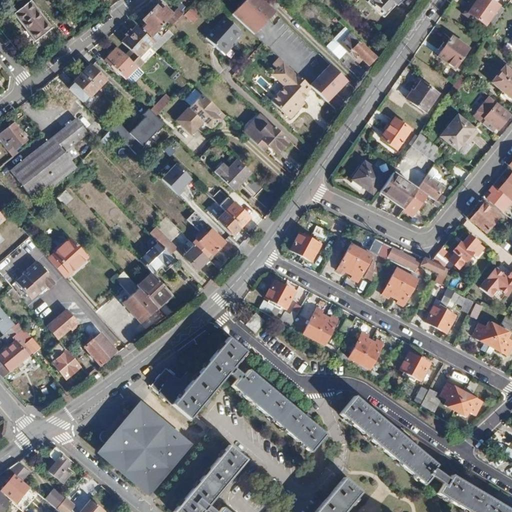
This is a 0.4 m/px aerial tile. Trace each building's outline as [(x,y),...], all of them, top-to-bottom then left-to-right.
[(262,0),(247,0),(232,15),(254,35),(276,13),(262,0)] [(404,0),(366,0),(371,4),(369,6),(386,21),(397,9),(399,7),(401,8),(406,3),(404,1),(404,0)] [(491,0),(476,0),(468,12),(485,24),(499,5),(491,0)] [(52,28),(30,1),(14,15),(35,42),(52,28)] [(184,12),(179,8),(172,14),(165,7),(161,10),(156,5),(149,12),(162,25),(168,20),(173,25),(184,12)] [(182,15),(192,23),(200,15),(190,6),(182,15)] [(157,31),(162,25),(149,12),(142,19),(147,25),(143,28),(151,36),(149,38),(154,44),(162,36),(157,31)] [(226,18),(206,38),(224,55),(233,47),(229,44),(240,32),(226,18)] [(149,46),(150,48),(154,44),(149,38),(137,26),(121,42),(130,51),(126,55),(138,67),(143,62),(138,57),(149,46)] [(346,29),(336,40),(361,65),(364,61),(369,65),(376,58),(346,29)] [(163,35),(162,36),(154,44),(150,48),(155,53),(168,40),(163,35)] [(451,36),(438,56),(455,68),(468,49),(451,36)] [(138,67),(126,55),(118,49),(106,62),(116,71),(117,71),(127,80),(128,80),(134,85),(145,73),(138,67)] [(281,59),(275,66),(278,69),(272,75),(286,87),(271,102),(290,120),(298,111),(296,109),(308,96),(306,94),(312,88),(310,86),(281,59)] [(348,82),(331,65),(310,86),(312,88),(328,103),(348,82)] [(91,66),(83,74),(98,89),(106,81),(91,66)] [(511,97),(511,73),(504,67),(491,83),(511,99),(511,97)] [(98,89),(83,74),(75,83),(75,84),(70,90),(83,102),(88,96),(90,98),(98,89)] [(119,81),(112,75),(108,78),(116,85),(119,81)] [(420,82),(407,100),(425,113),(438,95),(420,82)] [(158,118),(164,111),(173,102),(167,96),(152,112),(158,118)] [(202,96),(186,113),(201,127),(204,123),(212,130),(221,120),(220,120),(224,115),(202,96)] [(497,103),(489,96),(477,111),(486,118),(483,122),(491,129),(493,126),(498,130),(509,115),(495,105),(497,103)] [(172,119),(164,111),(158,118),(165,126),(172,119)] [(163,126),(150,113),(130,133),(118,125),(112,130),(136,153),(163,126)] [(201,127),(186,113),(177,123),(192,137),(201,127)] [(259,114),(242,132),(264,152),(269,148),(276,155),(289,141),(259,114)] [(473,130),(456,116),(440,137),(456,150),(473,130)] [(11,170),(35,201),(77,169),(65,153),(89,135),(77,119),(11,170)] [(394,119),(381,138),(396,149),(410,130),(394,119)] [(14,125),(0,136),(0,140),(13,157),(19,153),(14,146),(24,137),(14,125)] [(442,153),(419,135),(410,148),(433,166),(442,153)] [(227,170),(221,164),(214,171),(234,191),(251,173),(236,160),(227,170)] [(364,161),(352,180),(372,193),(384,175),(364,161)] [(192,179),(176,165),(163,179),(177,193),(192,179)] [(427,175),(417,190),(426,196),(436,201),(445,188),(427,175)] [(511,175),(500,191),(511,200),(511,175)] [(415,192),(391,176),(380,193),(404,209),(415,192)] [(511,200),(500,191),(493,186),(489,191),(491,193),(486,199),(503,213),(511,201),(511,200)] [(426,196),(417,190),(415,192),(404,209),(403,210),(412,217),(426,196)] [(64,191),(56,199),(63,206),(71,199),(64,191)] [(218,204),(226,212),(240,225),(248,218),(225,197),(218,204)] [(486,232),(498,217),(483,204),(475,213),(472,211),(466,219),(470,222),(471,220),(486,232)] [(240,225),(226,212),(218,219),(219,221),(231,233),(232,235),(240,225)] [(311,234),(321,238),(324,230),(314,226),(311,234)] [(149,233),(158,242),(170,254),(176,248),(155,227),(149,233)] [(224,240),(213,228),(212,228),(199,241),(196,238),(192,242),(196,246),(206,256),(210,252),(213,255),(226,242),(224,240)] [(290,251),(300,256),(310,236),(305,233),(303,236),(299,234),(290,251)] [(310,236),(300,256),(311,262),(320,245),(314,242),(316,239),(310,236)] [(441,267),(447,260),(456,268),(469,253),(476,259),(484,249),(468,237),(462,244),(461,243),(450,255),(441,248),(430,262),(441,267)] [(70,240),(48,259),(65,278),(87,258),(70,240)] [(170,254),(158,242),(139,260),(151,273),(160,264),(163,267),(174,258),(170,254)] [(392,248),(383,243),(377,255),(378,256),(386,260),(387,257),(392,248)] [(206,256),(196,246),(185,257),(198,270),(209,259),(206,256)] [(348,274),(360,251),(350,246),(336,271),(341,274),(343,271),(348,274)] [(419,262),(392,248),(387,257),(414,271),(419,262)] [(360,251),(348,274),(352,277),(351,279),(356,282),(370,256),(360,251)] [(366,277),(374,281),(386,260),(378,256),(366,277)] [(430,262),(424,258),(420,266),(440,276),(444,268),(441,267),(430,262)] [(25,275),(17,281),(32,299),(46,288),(49,291),(56,285),(37,262),(24,274),(25,275)] [(394,298),(406,275),(395,269),(382,295),(387,298),(389,295),(394,298)] [(156,307),(137,286),(124,272),(115,280),(130,296),(122,303),(141,324),(158,309),(156,307)] [(172,295),(151,273),(137,286),(156,307),(164,299),(166,301),(172,295)] [(511,273),(506,279),(500,274),(487,279),(479,288),(490,298),(497,289),(506,297),(511,290),(511,273)] [(416,280),(406,275),(394,298),(399,300),(397,303),(403,306),(416,280)] [(273,307),(284,287),(273,282),(264,298),(269,300),(267,303),(273,307)] [(284,287),(273,307),(279,310),(280,307),(284,309),(293,292),(284,287)] [(444,290),(440,301),(468,311),(472,300),(444,290)] [(476,319),(481,307),(473,303),(468,315),(476,319)] [(425,322),(435,328),(446,309),(439,305),(438,308),(434,306),(425,322)] [(65,309),(46,325),(56,337),(69,326),(74,333),(79,329),(80,324),(67,309),(66,310),(65,309)] [(302,333),(313,339),(325,318),(320,315),(322,313),(315,309),(302,333)] [(451,311),(446,309),(435,328),(445,333),(454,316),(449,314),(451,311)] [(284,311),(278,322),(289,329),(295,317),(284,311)] [(12,328),(16,324),(10,318),(0,326),(6,333),(12,328)] [(329,320),(325,318),(313,339),(311,342),(321,348),(337,321),(331,318),(329,320)] [(511,325),(511,322),(504,319),(499,328),(508,333),(511,325)] [(20,336),(33,353),(40,347),(18,322),(16,324),(12,328),(20,336)] [(489,345),(499,329),(488,323),(485,328),(479,324),(472,336),(489,345)] [(499,329),(489,345),(506,355),(511,345),(511,342),(506,340),(509,334),(499,329)] [(92,336),(81,345),(100,366),(119,353),(101,333),(94,338),(92,336)] [(348,358),(358,363),(370,341),(367,338),(368,336),(362,333),(348,358)] [(33,353),(20,336),(0,353),(0,358),(0,359),(0,358),(0,374),(3,379),(33,353)] [(149,387),(170,405),(187,420),(203,401),(244,352),(227,338),(193,378),(186,372),(179,380),(164,368),(149,387)] [(375,343),(370,341),(358,363),(368,369),(382,344),(376,341),(375,343)] [(80,366),(64,347),(55,354),(54,352),(49,356),(53,360),(51,362),(65,379),(80,366)] [(408,378),(418,358),(408,353),(399,370),(403,372),(401,375),(408,378)] [(418,358),(408,378),(414,381),(415,379),(420,381),(429,364),(418,358)] [(240,372),(230,384),(310,451),(325,434),(247,369),(242,375),(240,372)] [(455,411),(464,393),(447,384),(440,397),(448,401),(445,406),(455,411)] [(431,390),(424,402),(430,405),(436,393),(431,390)] [(464,393),(455,411),(465,416),(468,411),(474,414),(481,402),(464,393)] [(424,484),(430,477),(442,484),(436,494),(467,511),(511,511),(450,475),(448,479),(432,469),(436,465),(355,397),(340,414),(424,484)] [(109,441),(100,453),(146,492),(186,446),(139,406),(115,434),(105,429),(101,431),(99,435),(99,437),(101,440),(105,442),(107,442),(109,441)] [(225,511),(221,508),(218,511),(212,511),(207,507),(246,461),(228,446),(171,511),(225,511)] [(511,449),(507,447),(502,456),(511,461),(511,449)] [(58,451),(54,448),(49,454),(49,457),(53,460),(46,468),(49,470),(48,471),(61,483),(68,475),(63,471),(66,467),(69,470),(74,465),(58,451)] [(17,463),(8,469),(15,475),(22,481),(29,473),(17,463)] [(15,475),(1,491),(15,503),(29,487),(22,481),(15,475)] [(343,478),(314,511),(344,511),(360,493),(343,478)] [(65,499),(56,510),(58,511),(104,511),(90,500),(83,508),(83,511),(72,511),(76,507),(65,499)]
